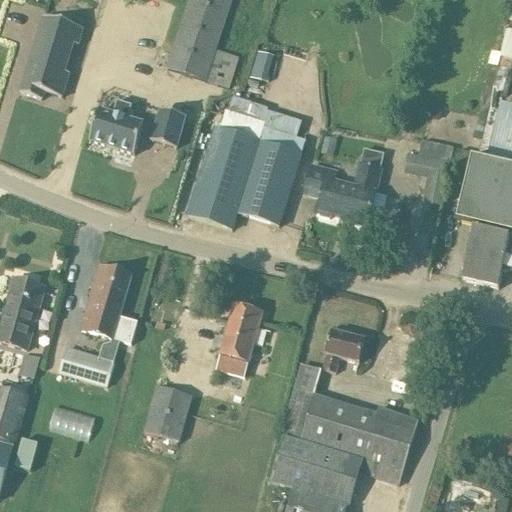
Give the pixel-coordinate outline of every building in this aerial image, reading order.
[(191,0),(183,29),(241,47),(255,0),(191,0)] [(82,31),(44,19),(21,96),(41,102),(44,94),(61,100),(69,76),(64,74),(73,46),(77,47),(82,31)] [(500,61),(511,63),(511,32),(507,31),(500,61)] [(91,142),(135,156),(145,125),(129,120),(133,107),(119,102),(114,115),(101,111),(91,142)] [(479,160),(511,166),(511,106),(490,102),(484,134),(485,134),(479,160)] [(152,142),(177,150),(187,119),(162,112),(152,142)] [(214,132),(188,219),(232,233),(237,216),(279,229),(301,158),(305,144),(295,142),(262,132),(263,129),(227,118),(224,117),(219,133),(214,132)] [(422,205),(440,208),(452,148),(421,143),(418,159),(407,157),(404,177),(427,181),(422,205)] [(465,280),(500,288),(511,237),(511,169),(473,161),(458,223),(477,227),(465,280)] [(319,214),(370,225),(382,171),(360,166),(354,193),(329,187),(331,177),(309,172),(304,197),(322,201),(319,214)] [(82,332),(131,346),(137,324),(118,319),(131,277),(106,269),(102,281),(96,280),(92,296),(97,297),(92,315),(87,314),(82,332)] [(0,327),(0,344),(26,352),(45,289),(14,280),(0,327)] [(216,371),(244,379),(261,315),(233,307),(216,371)] [(322,373),(335,376),(340,359),(360,364),(365,342),(331,334),(326,356),(322,373)] [(58,376),(106,390),(114,365),(66,351),(58,376)] [(17,376),(33,381),(39,361),(24,356),(17,376)] [(347,511),(360,475),(398,487),(418,423),(378,410),(377,415),(314,395),(320,372),(300,366),(281,438),(286,439),(271,485),(293,491),(286,511),(347,511)] [(0,389),(0,441),(11,445),(13,446),(28,398),(0,389)] [(143,435),(178,445),(192,399),(156,389),(143,435)] [(90,443),(97,418),(57,406),(50,431),(90,443)] [(0,482),(11,449),(10,449),(11,445),(0,441),(0,482)] [(24,442),(16,469),(33,474),(40,446),(24,442)]
